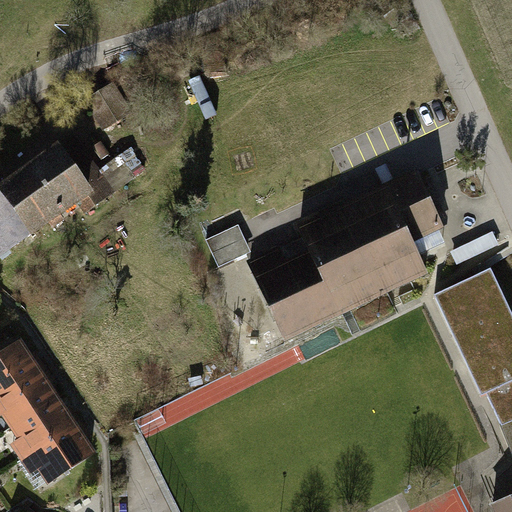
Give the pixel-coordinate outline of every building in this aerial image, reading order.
[(88,91),(107,126),(136,110),(117,75),(88,91)] [(0,187),(0,261),(0,262),(108,187),(74,137),(0,187)] [(248,265),(281,340),(429,276),(415,244),(443,232),(437,217),(444,214),(435,193),(427,196),(418,175),(299,228),(309,251),(287,261),(282,250),(248,265)] [(253,257),(240,230),(207,245),(219,272),(253,257)] [(497,235),(452,254),(458,268),(503,249),(497,235)] [(511,511),(511,311),(497,276),(442,299),(511,465),(511,496),(488,507),(490,511),(511,511)] [(51,486),(97,457),(25,343),(0,358),(0,420),(6,416),(23,442),(12,449),(30,478),(41,471),(51,486)] [(239,511),(193,414),(133,439),(169,511),(239,511)]
